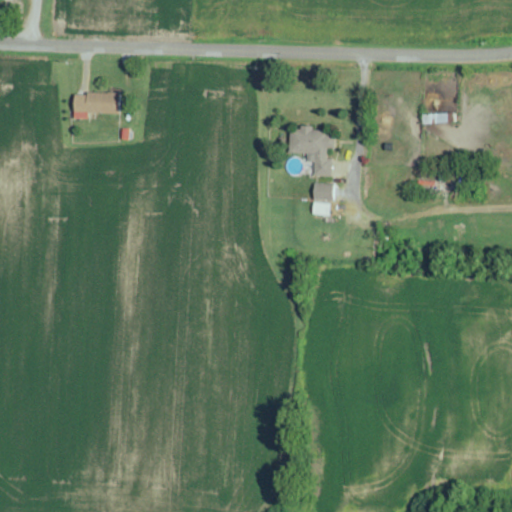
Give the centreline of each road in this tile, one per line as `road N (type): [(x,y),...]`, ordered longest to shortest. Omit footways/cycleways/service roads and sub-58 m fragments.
road 1 (tertiary): [(0,32),(511,29)]
road 2 (residential): [(0,312),(15,34)]
